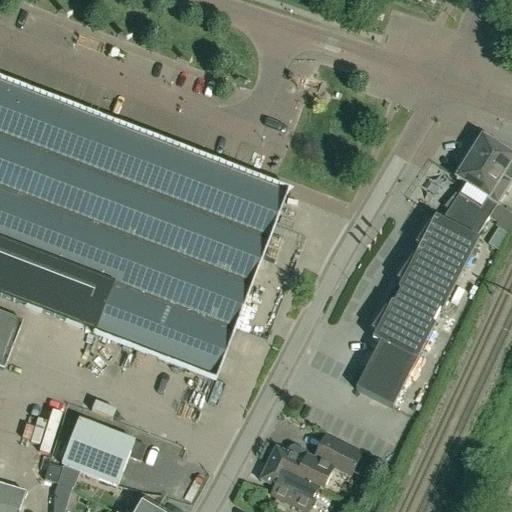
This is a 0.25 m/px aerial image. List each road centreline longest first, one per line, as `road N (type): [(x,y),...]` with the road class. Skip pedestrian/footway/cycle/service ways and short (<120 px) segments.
road 1 (unclassified): [(208,511),(346,247),(444,82)]
road 2 (residential): [(283,28),(247,126),(0,34)]
road 3 (tertiary): [(444,82),(283,28)]
